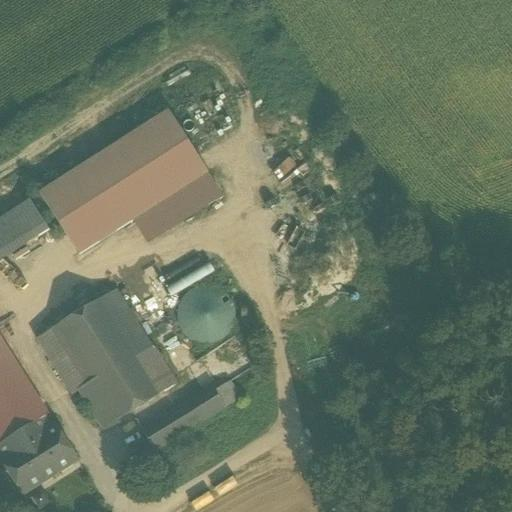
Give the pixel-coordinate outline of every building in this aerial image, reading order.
[(39,195),(79,258),(208,175),(168,113),(39,195)] [(0,221),(0,263),(50,233),(32,202),(0,221)] [(194,291),(190,294),(188,297),(185,300),(183,305),(181,311),(181,316),(181,322),(183,327),(186,332),(189,336),(193,339),(199,342),(206,344),(211,344),(217,343),(222,341),(227,338),(231,335),(235,330),(237,324),(239,317),(238,309),(236,304),(233,298),(229,293),(222,289),(215,287),(211,286),(204,287),(199,289),(194,291)] [(79,393),(102,432),(177,387),(153,347),(161,343),(127,288),(38,342),(72,397),(79,393)] [(0,444),(44,418),(35,404),(38,402),(0,341),(0,444)] [(140,431),(153,454),(242,401),(231,383),(214,392),(211,388),(140,431)] [(1,461),(23,498),(78,464),(55,428),(52,430),(44,418),(0,444),(0,447),(6,458),(1,461)]
